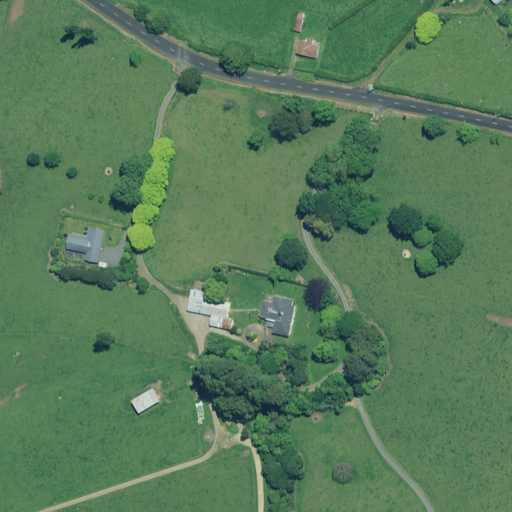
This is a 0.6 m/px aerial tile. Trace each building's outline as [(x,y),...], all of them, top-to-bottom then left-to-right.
[(305,13),(300,12),(296,31),(301,32),(305,13)] [(317,58),(320,46),(301,41),(298,53),(317,58)] [(105,231),(90,228),(85,227),(84,236),(71,234),(68,249),(87,253),(86,260),(99,263),(105,231)] [(229,319),(232,303),(209,298),(210,292),(193,289),(189,311),(214,316),(212,325),(233,330),(235,320),(229,319)] [(265,302),(262,316),(268,317),(268,320),(278,322),(276,333),(291,336),(297,305),(295,305),(296,301),(277,297),(275,304),(265,302)] [(163,401),(155,389),(135,401),(142,413),(163,401)]
